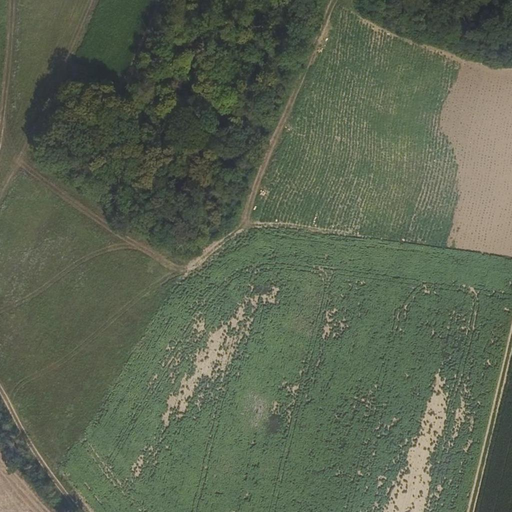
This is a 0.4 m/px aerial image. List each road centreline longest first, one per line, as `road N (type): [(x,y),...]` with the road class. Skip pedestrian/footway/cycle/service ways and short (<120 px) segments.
road 1 (track): [(471,511),(511,346)]
road 2 (track): [(0,392),(26,440),(84,511)]
road 3 (track): [(10,0),(0,129)]
